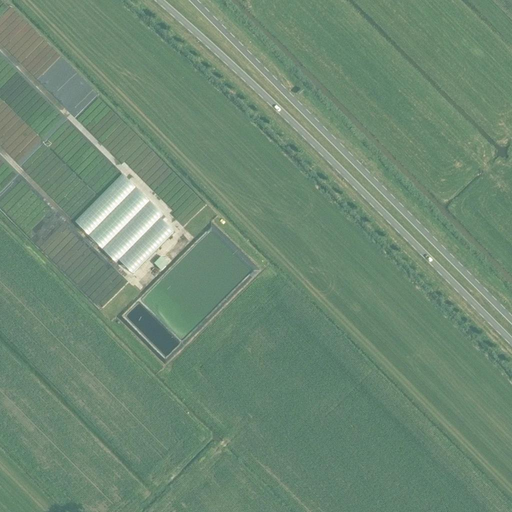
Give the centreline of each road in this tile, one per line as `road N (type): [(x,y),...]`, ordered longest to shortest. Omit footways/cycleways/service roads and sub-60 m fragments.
road 1 (track): [(0,151),(130,282),(181,231),(0,49)]
road 2 (secondary): [(158,0),(511,342)]
road 3 (secondary): [(511,321),(192,0)]
